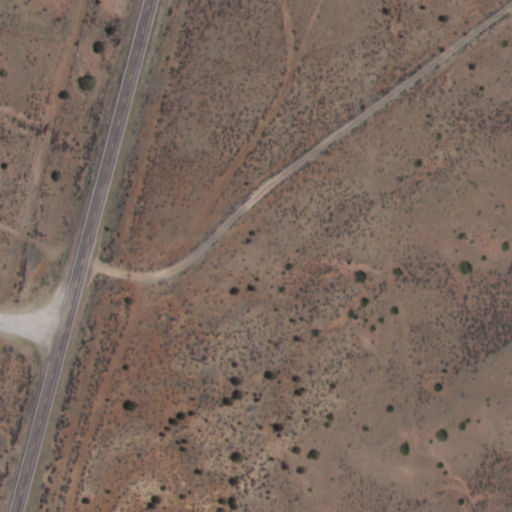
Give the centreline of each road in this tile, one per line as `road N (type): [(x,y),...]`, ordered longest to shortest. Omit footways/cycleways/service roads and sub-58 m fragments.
road 1 (tertiary): [(17,511),(149,0)]
road 2 (residential): [(103,511),(194,153)]
